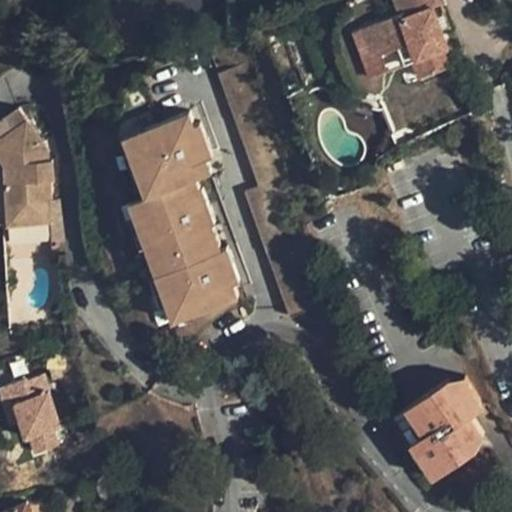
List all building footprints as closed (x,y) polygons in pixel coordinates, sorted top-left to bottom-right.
[(435,68),(423,34),(415,9),(423,6),(421,0),(378,0),(383,13),(345,25),(355,57),(380,49),(386,67),(396,64),(401,79),(435,68)] [(415,9),(423,34),(432,31),(423,6),(415,9)] [(355,57),(345,25),(337,28),(354,78),(386,67),(380,49),(355,57)] [(250,185),(280,258),(302,240),(274,175),(283,171),(235,60),(211,69),(260,180),(250,185)] [(126,136),(134,159),(145,152),(153,173),(143,178),(150,196),(133,203),(140,219),(146,216),(155,239),(147,243),(150,250),(170,296),(178,314),(185,329),(247,300),(252,298),(247,284),(252,282),(237,248),(232,250),(222,227),(224,224),(209,192),(206,193),(201,179),(218,171),(213,157),(218,155),(203,121),(197,122),(191,109),(126,136)] [(19,136),(34,130),(28,116),(13,122),(19,136)] [(49,164),(34,130),(19,136),(13,122),(0,128),(0,158),(5,169),(5,207),(46,207),(45,185),(50,184),(49,164)] [(145,152),(134,159),(143,178),(153,173),(145,152)] [(46,207),(5,207),(5,227),(46,224),(46,207)] [(146,216),(140,219),(129,223),(141,253),(150,250),(147,243),(155,239),(146,216)] [(324,294),(302,240),(280,258),(300,306),(324,294)] [(178,314),(170,296),(162,298),(171,316),(178,314)] [(490,412),(476,396),(490,384),(464,357),(452,367),(446,360),(398,403),(448,460),(486,427),(481,421),(490,412)] [(34,371),(15,379),(29,417),(35,435),(39,434),(46,451),(67,444),(61,426),(70,423),(50,371),(35,376),(34,371)] [(29,417),(15,379),(6,382),(20,419),(29,417)] [(33,511),(27,499),(0,510),(0,511),(33,511)]
